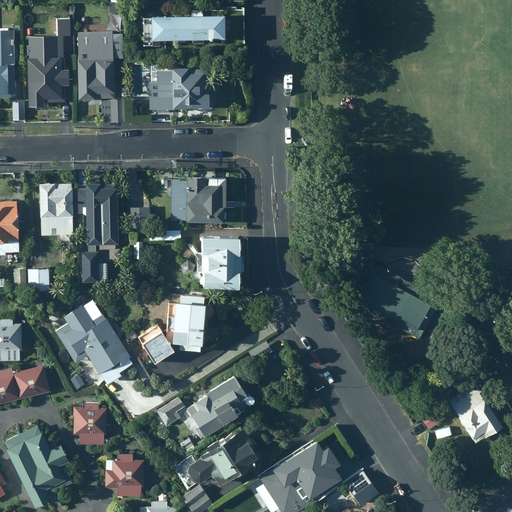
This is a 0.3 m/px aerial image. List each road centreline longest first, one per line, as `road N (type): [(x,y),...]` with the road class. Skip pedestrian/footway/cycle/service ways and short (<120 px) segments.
road 1 (residential): [(273,140),(279,272),(430,511)]
road 2 (residential): [(273,140),(0,147)]
road 3 (residential): [(271,0),(273,140)]
